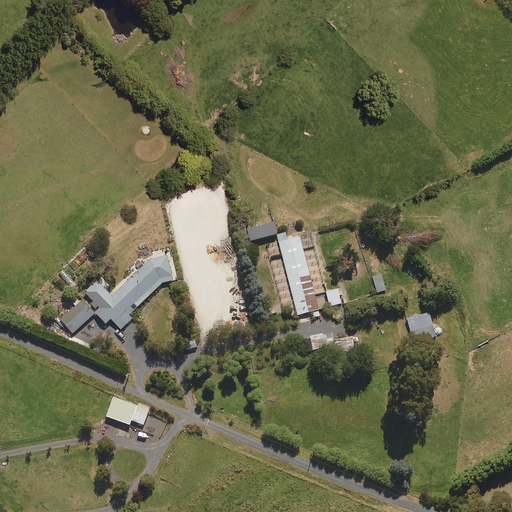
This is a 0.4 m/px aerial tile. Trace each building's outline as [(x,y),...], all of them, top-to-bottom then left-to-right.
[(258,240),(278,235),(275,223),(255,228),(258,240)] [(319,310),(303,250),(315,247),(313,239),(301,242),(300,237),(288,240),(286,233),(277,235),(298,315),(319,310)] [(84,293),(89,299),(88,300),(98,311),(96,313),(106,324),(112,319),(121,330),(133,319),(129,315),(162,284),(174,280),(167,256),(151,260),(112,297),(97,281),(84,293)] [(377,293),(387,291),(382,274),(375,276),(372,277),(377,293)] [(342,304),(340,296),(343,295),(342,290),(339,291),(338,289),(327,292),(331,307),(342,304)] [(74,334),(95,313),(83,300),(61,320),(74,334)] [(414,343),(437,337),(431,313),(408,319),(414,343)] [(326,339),(326,334),(311,337),(311,339),(304,340),(306,352),(328,348),(328,347),(334,346),(333,338),(326,339)] [(356,354),(353,336),(334,340),(337,357),(356,354)] [(133,422),(145,426),(151,408),(139,404),(138,406),(114,398),(107,417),(131,426),(133,422)]
